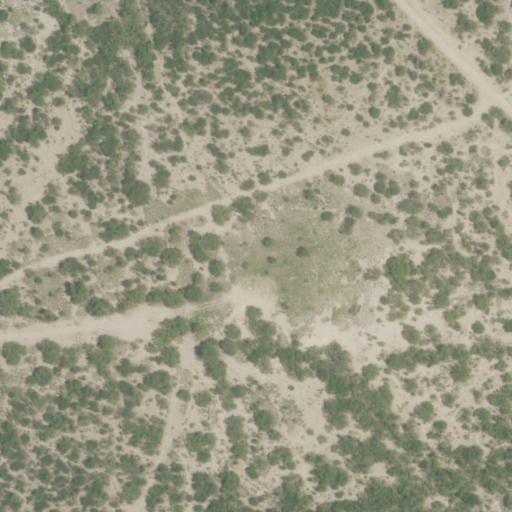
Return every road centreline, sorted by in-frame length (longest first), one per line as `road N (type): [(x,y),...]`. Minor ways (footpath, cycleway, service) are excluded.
road 1 (residential): [(200,316),(199,259),(154,165),(135,60),(137,0),(451,41),(511,104)]
road 2 (residential): [(511,121),(476,160),(229,290),(200,316),(187,389),(138,511)]
